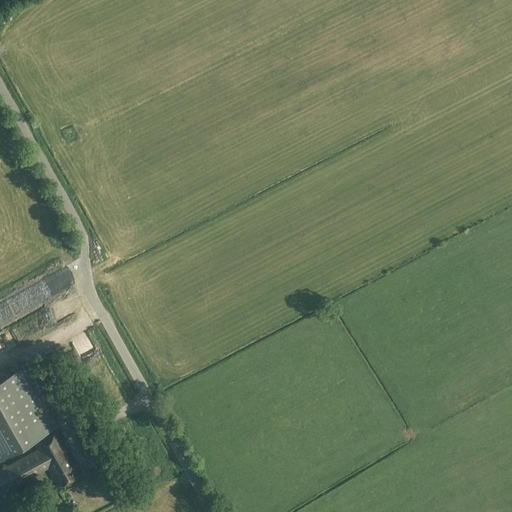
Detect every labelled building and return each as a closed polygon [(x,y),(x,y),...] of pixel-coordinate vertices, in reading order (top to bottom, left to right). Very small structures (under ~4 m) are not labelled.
[(108,258),(117,253),(108,239),(100,244),(108,258)] [(66,289),(74,286),(66,269),(58,272),(66,289)] [(22,326),(30,340),(61,323),(54,309),(22,326)] [(81,325),(64,336),(70,344),(86,333),(81,325)] [(78,344),(84,352),(93,345),(87,337),(78,344)] [(22,366),(0,377),(0,456),(39,435),(40,438),(44,436),(42,433),(55,426),(22,366)] [(76,429),(83,430),(84,418),(78,417),(76,429)] [(0,484),(4,491),(5,491),(8,498),(21,491),(18,484),(46,468),(56,488),(81,474),(68,450),(65,452),(61,444),(63,443),(56,429),(44,436),(40,438),(32,443),(36,450),(0,469),(0,484)]
